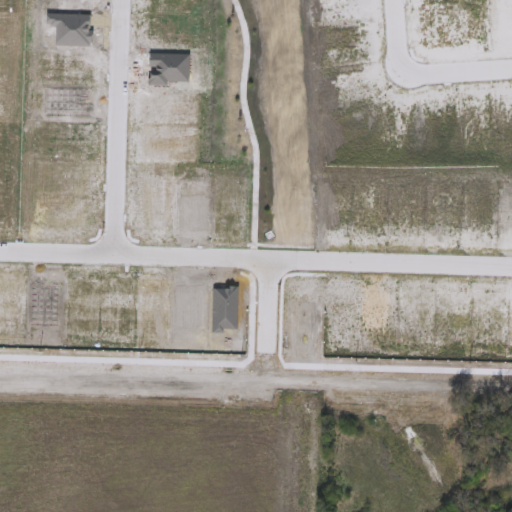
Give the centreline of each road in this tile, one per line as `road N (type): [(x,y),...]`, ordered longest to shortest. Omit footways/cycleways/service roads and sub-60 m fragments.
road 1 (residential): [(0,255),(511,270)]
road 2 (residential): [(118,0),(110,259)]
